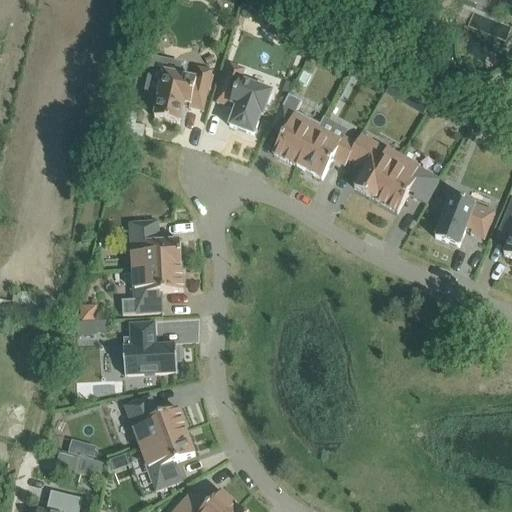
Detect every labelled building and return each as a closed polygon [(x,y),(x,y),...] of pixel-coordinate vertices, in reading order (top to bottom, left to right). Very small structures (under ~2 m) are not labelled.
[(230,110),(232,105),(237,107),(230,128),(254,137),(261,116),(263,117),(272,94),(241,83),(245,71),(231,66),(217,104),(230,110)] [(203,113),(213,73),(198,70),(196,81),(163,74),(157,99),(159,100),(155,119),(180,125),(185,104),(190,105),(189,109),(203,113)] [(385,74),(379,86),(386,90),(393,78),(385,74)] [(393,79),(383,96),(398,105),(408,88),(393,79)] [(319,131),(321,127),(297,114),(302,103),(289,96),(271,130),(283,137),(273,156),(298,169),(318,130),(319,131)] [(467,114),(461,125),(470,130),(476,119),(467,114)] [(348,162),(357,145),(356,145),(344,139),(341,143),(319,131),(318,130),(298,169),(323,182),(333,162),(345,168),(348,162)] [(401,159),(361,136),(356,145),(357,145),(348,162),(360,168),(361,167),(366,170),(354,190),(376,202),(401,159)] [(426,206),(440,182),(401,159),(376,202),(398,215),(410,194),(415,197),(413,199),(426,206)] [(450,197),(435,239),(459,249),(467,230),(472,232),(471,236),(484,241),(495,214),(450,197)] [(511,202),(497,238),(509,244),(504,257),(511,260),(511,202)] [(182,268),(180,243),(158,244),(157,239),(159,238),(158,224),(130,225),(132,271),(182,268)] [(183,293),(182,268),(132,271),(134,302),(122,302),(123,317),(164,315),(163,300),(161,300),(161,294),(183,293)] [(130,340),(123,340),(123,349),(124,377),(177,374),(176,363),(180,363),(179,349),(175,349),(175,346),(155,347),(154,324),(129,326),(130,340)] [(89,326),(77,327),(78,339),(89,339),(89,326)] [(151,398),(124,408),(140,451),(187,434),(178,410),(156,418),(154,413),(156,412),(151,398)] [(187,434),(140,451),(156,494),(183,484),(178,470),(176,471),(174,465),(195,457),(187,434)] [(91,460),(94,448),(83,445),(79,457),(91,460)] [(108,466),(79,459),(75,474),(104,482),(108,466)] [(43,511),(39,511),(38,511),(80,511),(83,501),(51,493),(46,511),(43,511)] [(236,511),(239,510),(220,493),(205,510),(201,506),(202,505),(191,495),(175,511),(236,511)]
